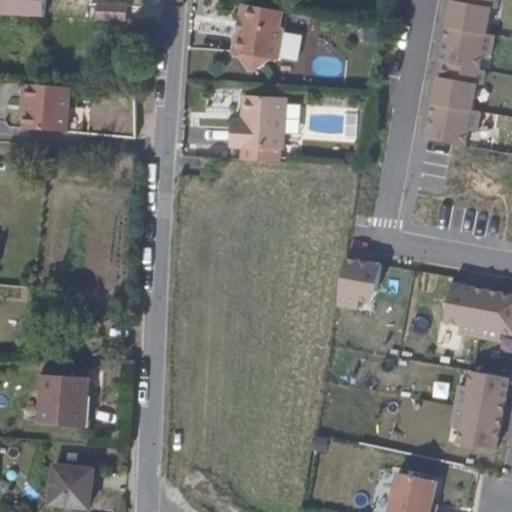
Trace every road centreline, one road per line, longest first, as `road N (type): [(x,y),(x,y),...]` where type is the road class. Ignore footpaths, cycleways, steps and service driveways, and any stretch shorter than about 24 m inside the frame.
road 1 (residential): [(184,0),(155,495)]
road 2 (residential): [(425,0),(386,235),(511,264)]
